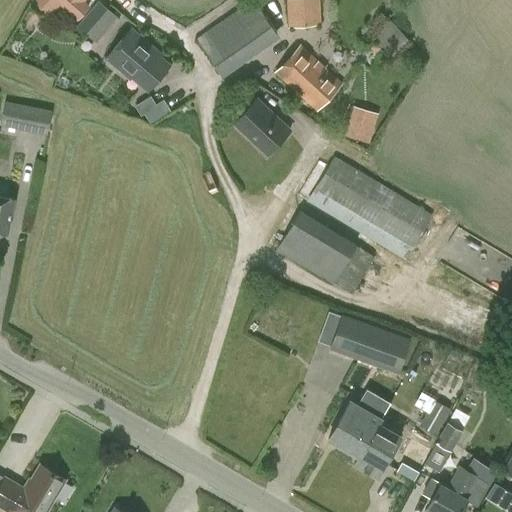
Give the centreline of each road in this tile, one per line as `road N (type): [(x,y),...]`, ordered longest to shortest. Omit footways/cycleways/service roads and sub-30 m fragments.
road 1 (tertiary): [(277,511),(0,348)]
road 2 (track): [(183,456),(247,241)]
